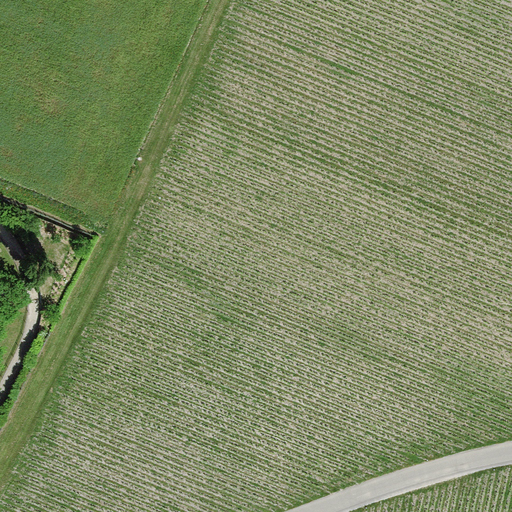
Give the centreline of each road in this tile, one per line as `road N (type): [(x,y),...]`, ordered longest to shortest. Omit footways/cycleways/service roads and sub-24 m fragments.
road 1 (unclassified): [(322,511),(511,455)]
road 2 (track): [(0,227),(27,275),(34,307),(33,327),(0,396)]
